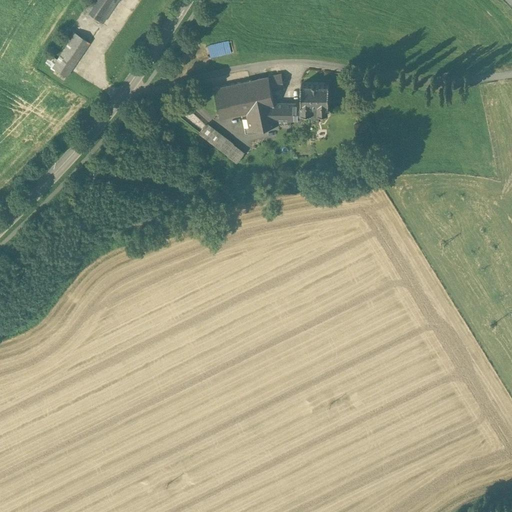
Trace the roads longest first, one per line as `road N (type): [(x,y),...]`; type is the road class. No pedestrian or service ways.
road 1 (track): [(211,0),(272,30),(381,55),(397,95),(457,154),(511,303)]
road 2 (secondary): [(187,0),(79,147),(0,229)]
